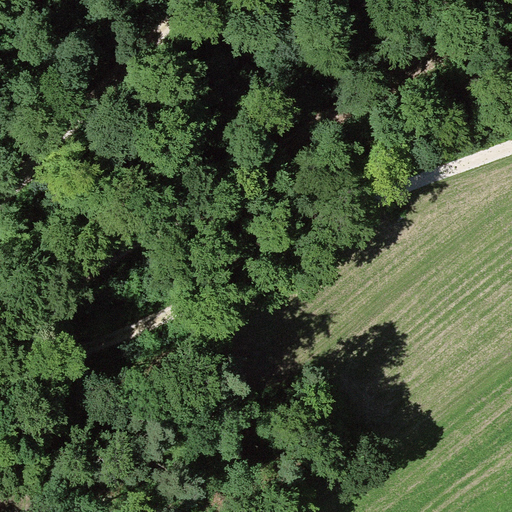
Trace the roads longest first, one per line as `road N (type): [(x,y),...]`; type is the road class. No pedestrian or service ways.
road 1 (track): [(509,0),(0,328)]
road 2 (track): [(0,377),(96,346),(353,212),(511,147)]
road 3 (track): [(197,0),(0,207)]
